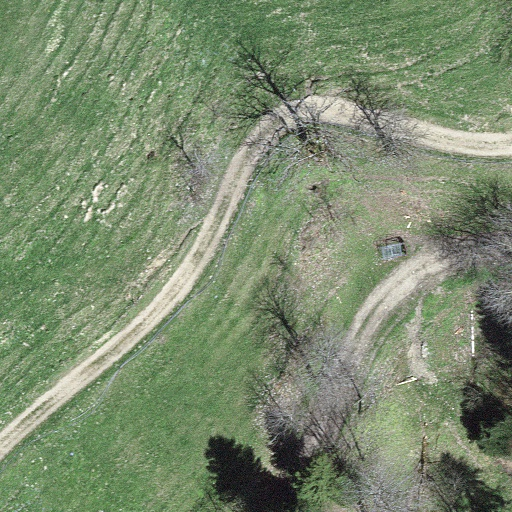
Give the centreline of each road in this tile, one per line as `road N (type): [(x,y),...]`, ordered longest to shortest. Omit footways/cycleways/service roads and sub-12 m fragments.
road 1 (track): [(511,141),(473,145),(345,116),(289,116),(273,125),(175,291),(0,446)]
road 2 (track): [(264,511),(299,466),(368,308),(450,255),(511,240)]
